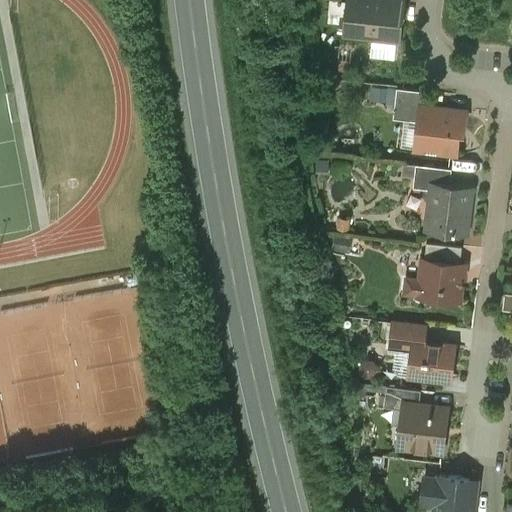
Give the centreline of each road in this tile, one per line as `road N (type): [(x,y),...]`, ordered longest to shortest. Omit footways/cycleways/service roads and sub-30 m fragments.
road 1 (primary): [(189,0),(222,227),(287,511)]
road 2 (residential): [(511,104),(474,437)]
road 3 (residential): [(511,86),(459,79),(427,39),(431,0)]
